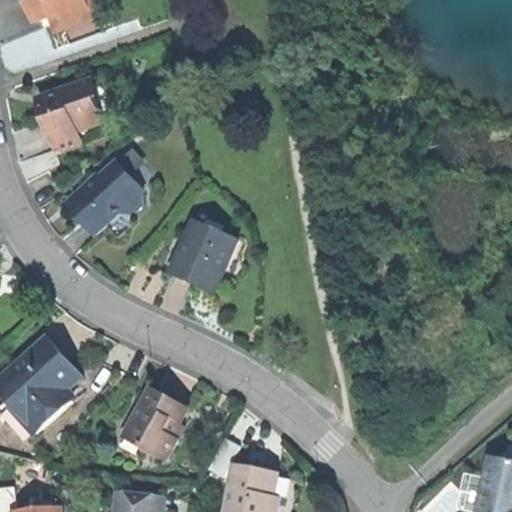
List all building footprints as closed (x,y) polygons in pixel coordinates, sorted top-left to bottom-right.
[(84,0),(21,0),(27,14),(45,7),(46,12),(61,6),(63,12),(86,4),(84,0)] [(48,87),(31,92),(37,109),(35,110),(40,124),(46,145),(73,136),(68,121),(94,113),(82,76),(60,83),(61,87),(49,91),(48,87)] [(60,83),(48,87),(49,91),(61,87),(60,83)] [(68,193),(63,199),(75,212),(91,229),(114,207),(126,207),(143,191),(110,156),(94,172),(89,167),(75,181),(82,188),(76,194),(68,193)] [(65,190),(68,193),(76,194),(82,188),(75,181),(65,190)] [(176,272),(188,277),(190,273),(210,281),(231,232),(187,212),(177,234),(181,235),(177,246),(173,244),(163,266),(176,272)] [(177,234),(173,244),(177,246),(181,235),(177,234)] [(6,398),(31,426),(67,393),(59,384),(77,368),(59,348),(40,327),(19,347),(21,350),(0,369),(0,379),(12,393),(6,398)] [(0,392),(6,398),(12,393),(0,379),(0,392)] [(136,442),(161,455),(173,431),(168,429),(181,404),(167,397),(168,394),(160,390),(147,384),(123,430),(138,438),(136,442)] [(186,406),(181,404),(168,429),(173,431),(186,406)] [(202,461),(217,469),(233,439),(218,431),(202,461)] [(226,459),(225,464),(250,468),(251,463),(241,461),(226,459)] [(511,511),(511,460),(507,460),(489,470),(480,511),(511,511)] [(225,464),(217,511),(266,511),(270,492),(266,491),(270,466),(251,463),(250,468),(225,464)] [(51,511),(52,508),(30,510),(12,511),(10,483),(0,483),(0,511),(51,511)] [(154,511),(156,492),(109,488),(106,511),(154,511)] [(29,498),(30,510),(52,508),(51,496),(29,498)]
